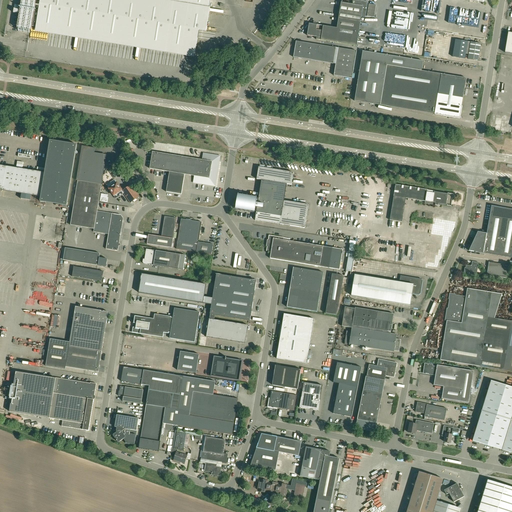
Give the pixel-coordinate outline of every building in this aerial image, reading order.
[(22,0),(21,8),(19,8),(19,5),(17,5),(16,9),(14,9),(14,13),(21,13),(19,24),(19,28),(30,30),(30,26),(36,27),(195,52),(199,30),(206,31),(209,11),(210,0),(22,0)] [(368,2),(362,1),(362,0),(352,0),(352,4),(341,3),(337,28),(323,26),(324,26),(309,24),(307,35),(317,37),(316,39),(357,46),(361,17),(365,18),(368,2)] [(376,5),(369,4),(367,16),(374,17),(376,5)] [(455,40),(453,57),(465,59),(466,54),(469,55),(471,42),(455,40)] [(296,41),(293,57),(333,64),(336,64),(338,48),(336,48),(296,41)] [(469,55),(468,59),(478,61),(481,44),(471,42),(469,55)] [(336,64),(334,76),(352,79),(356,51),(338,48),(336,64)] [(363,51),(355,101),(400,108),(449,116),(449,118),(452,118),(453,117),(460,118),(461,108),(462,108),(463,106),(462,106),(466,78),(422,71),(423,61),(363,51)] [(0,189),(22,193),(21,199),(31,200),(31,195),(41,196),(40,201),(67,206),(77,144),(50,140),(45,173),(0,165),(0,189)] [(97,211),(102,185),(106,159),(102,154),(98,157),(95,153),(95,148),(82,146),(76,181),(78,181),(71,225),(94,229),(94,232),(108,234),(106,249),(118,251),(123,218),(121,215),(97,211)] [(193,182),(215,186),(220,156),(203,153),(202,160),(152,152),(150,169),(170,172),(166,192),(182,194),(185,174),(194,176),(193,182)] [(284,201),(287,184),(292,185),(294,172),(259,167),(257,179),(262,180),(259,197),(238,194),(236,210),(256,213),(255,220),(305,228),(309,205),(284,201)] [(131,185),(123,191),(117,183),(109,189),(116,199),(124,193),(130,203),(139,197),(131,185)] [(451,206),(453,194),(396,185),(389,220),(402,222),(406,198),(425,202),(425,204),(438,206),(438,204),(451,206)] [(108,194),(101,193),(100,201),(108,202),(109,197),(108,197),(108,194)] [(487,234),(478,232),(469,251),(511,258),(511,209),(492,206),(487,234)] [(172,248),(176,218),(165,216),(161,237),(149,235),(147,244),(172,248)] [(198,242),(201,222),(181,219),(176,249),(196,252),(211,255),(213,244),(198,242)] [(343,250),(323,246),(284,240),(284,238),(269,235),(266,251),(271,252),(270,258),(340,270),(343,250)] [(65,248),(63,260),(106,267),(107,259),(99,258),(100,254),(65,248)] [(186,255),(181,255),(146,249),(145,259),(144,260),(146,262),(145,263),(145,264),(184,270),(186,255)] [(480,269),(478,269),(479,263),(472,261),(471,266),(466,265),(465,269),(464,269),(464,273),(473,275),(474,273),(477,274),(477,272),(479,273),(480,273),(481,272),(481,271),(481,270),(481,269),(480,269)] [(508,265),(499,264),(489,262),(487,275),(488,275),(487,278),(496,279),(497,277),(506,278),(508,265)] [(102,281),(103,272),(74,267),(72,277),(102,281)] [(287,307),(317,312),(323,273),(293,268),(287,307)] [(204,297),(206,284),(142,274),(139,293),(211,305),(213,298),(204,297)] [(210,314),(209,319),(214,320),(215,315),(250,321),(256,281),(216,274),(213,298),(211,305),(210,314)] [(326,313),(336,315),(339,307),(344,276),(332,274),(326,313)] [(355,275),(351,296),(410,305),(412,293),(418,295),(420,293),(422,282),(421,280),(401,276),(400,282),(355,275)] [(447,321),(440,360),(511,371),(511,321),(494,318),(502,294),(467,289),(466,297),(450,294),(447,311),(446,311),(445,321),(447,321)] [(66,369),(66,367),(98,372),(108,312),(76,306),(70,342),(50,339),(46,366),(66,369)] [(396,339),(397,334),(391,333),(392,329),(406,331),(413,312),(395,309),(394,314),(355,308),(355,309),(345,307),(342,326),(352,328),(351,332),(346,331),(344,344),(394,352),(394,351),(399,352),(401,340),(396,339)] [(163,337),(163,335),(166,335),(166,333),(170,333),(170,338),(195,342),(200,312),(174,308),(173,317),(155,314),(154,319),(137,316),(135,318),(134,322),(135,323),(137,323),(136,328),(134,327),(133,328),(132,331),(133,332),(163,337)] [(314,319),(284,314),(277,358),(307,363),(314,319)] [(209,319),(206,337),(245,343),(248,325),(214,320),(209,319)] [(199,354),(180,351),(177,370),(196,373),(199,354)] [(239,380),(242,361),(214,356),(211,376),(239,380)] [(366,376),(363,391),(382,395),(385,380),(386,375),(394,377),(397,363),(384,361),(379,360),(378,366),(369,365),(367,376),(366,376)] [(333,413),(351,417),(361,367),(337,362),(333,383),(339,384),(333,413)] [(474,371),(462,369),(437,365),(437,367),(433,366),(433,365),(425,363),(423,373),(435,375),(434,385),(444,387),(442,399),(469,403),(474,371)] [(301,370),(276,366),(272,385),(298,389),(301,370)] [(183,376),(144,370),(123,367),(121,381),(149,386),(141,439),(139,448),(159,451),(160,442),(163,424),(166,408),(178,410),(183,376)] [(56,378),(16,372),(9,411),(40,417),(63,420),(62,426),(89,431),(94,400),(93,399),(94,395),(95,395),(96,384),(90,383),(56,378)] [(511,387),(491,381),(473,441),(511,453),(511,387)] [(304,383),(300,408),(318,411),(322,386),(304,383)] [(143,390),(140,389),(120,386),(119,396),(123,397),(123,401),(141,404),(143,390)] [(297,395),(290,394),(271,391),(269,407),(294,411),(297,395)] [(357,419),(356,428),(375,432),(376,423),(379,409),(380,404),(382,395),(363,391),(357,419)] [(238,399),(213,395),(193,392),(189,416),(180,414),(178,426),(232,435),(234,423),(238,399)] [(417,402),(415,412),(425,414),(424,417),(444,421),(447,409),(429,405),(429,404),(417,402)] [(113,434),(113,436),(118,442),(119,442),(124,439),(126,442),(126,443),(134,445),(136,435),(130,434),(131,430),(137,431),(139,418),(117,415),(115,424),(115,427),(114,433),(115,433),(113,434)] [(408,433),(415,434),(415,431),(432,434),(434,424),(416,420),(415,424),(410,423),(408,433)] [(444,426),(443,431),(446,432),(444,442),(450,443),(453,432),(459,433),(459,429),(444,426)] [(171,453),(175,454),(176,449),(183,451),(184,447),(186,434),(189,435),(193,435),(193,433),(175,430),(172,449),(171,453)] [(277,437),(261,433),(256,448),(274,451),(279,452),(299,456),(302,442),(277,437)] [(214,464),(214,461),(226,463),(227,454),(223,454),(226,440),(206,437),(203,457),(201,457),(200,462),(206,463),(205,471),(212,472),(212,473),(212,475),(220,476),(221,467),(216,467),(217,465),(216,464),(214,464)] [(330,452),(321,450),(306,447),(300,476),(320,480),(313,511),(329,511),(340,459),(329,457),(330,452)] [(256,448),(250,465),(276,470),(279,452),(274,451),(256,448)] [(176,452),(173,461),(178,462),(178,461),(185,463),(187,456),(176,452)] [(459,511),(460,508),(437,501),(443,479),(419,472),(407,510),(406,511),(459,511)] [(301,500),(304,486),(306,486),(306,483),(291,480),(291,483),(292,484),(291,487),(287,486),(287,485),(260,479),(258,491),(286,497),(288,489),(296,490),(294,498),(301,500)] [(477,511),(511,511),(511,487),(488,480),(484,492),(477,511)] [(454,502),(464,497),(457,483),(444,490),(446,495),(449,493),(454,502)]
